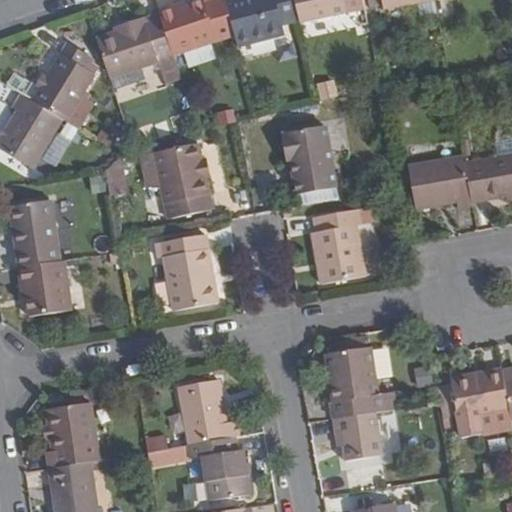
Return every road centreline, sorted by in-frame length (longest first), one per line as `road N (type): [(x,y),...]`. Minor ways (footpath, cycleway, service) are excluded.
road 1 (residential): [(0,381),(276,329)]
road 2 (residential): [(276,329),(310,511)]
road 3 (residential): [(276,329),(436,299)]
